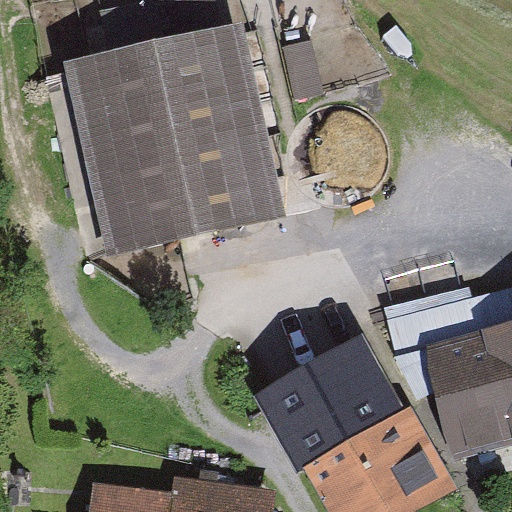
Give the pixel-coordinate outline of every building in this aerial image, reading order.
[(114,44),(226,29),(222,0),(170,0),(109,8),(114,44)] [(353,28),(286,48),(301,96),(367,76),(353,28)] [(253,34),(73,73),(115,263),(294,224),(253,34)] [(372,329),(255,397),(321,511),(449,511),(471,499),(372,329)] [(511,332),(437,355),(464,450),(511,436),(511,332)] [(97,497),(94,511),(273,511),(274,510),(215,500),(217,489),(201,486),(199,498),(176,494),(174,509),(97,497)]
